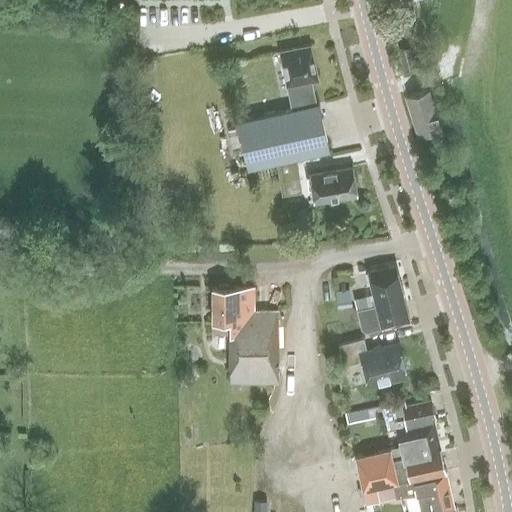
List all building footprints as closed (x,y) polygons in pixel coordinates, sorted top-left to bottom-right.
[(310,46),(280,52),(293,109),(318,104),(313,80),(317,79),(310,48),(310,46)] [(410,48),(400,46),(406,73),(421,69),(419,60),(413,61),(410,48)] [(428,89),(405,95),(417,135),(440,128),(428,89)] [(293,109),(237,121),(247,168),(272,162),(276,161),(296,157),(329,150),(319,104),(318,104),(293,109)] [(301,192),(296,157),(276,161),(281,195),(301,192)] [(275,176),(272,162),(247,168),(250,182),(275,176)] [(357,195),(353,167),(352,166),(309,173),(314,202),(357,195)] [(396,265),(368,271),(374,293),(354,297),(361,327),(367,333),(410,321),(396,265)] [(212,287),(212,321),(212,334),(229,334),(229,381),(236,381),(236,394),(241,394),(241,381),(278,381),(278,310),(253,310),(253,287),(229,287),(226,284),(220,284),(217,287),(212,287)] [(350,297),(336,299),(338,307),(351,306),(350,297)] [(364,338),(338,344),(343,366),(362,361),(368,385),(407,375),(398,343),(367,351),(364,338)] [(389,403),(381,405),(383,416),(384,415),(387,429),(406,424),(435,418),(431,399),(406,405),(405,401),(390,405),(389,403)] [(367,408),(345,413),(347,423),(369,419),(367,408)] [(376,485),(393,482),(446,470),(434,420),(396,428),(400,446),(389,449),(355,457),(362,489),(376,485)] [(446,472),(393,483),(396,497),(417,492),(421,511),(436,511),(454,508),(451,492),(446,472)] [(376,485),(362,489),(365,503),(380,500),(376,485)] [(254,499),(253,511),(267,511),(268,500),(254,499)]
